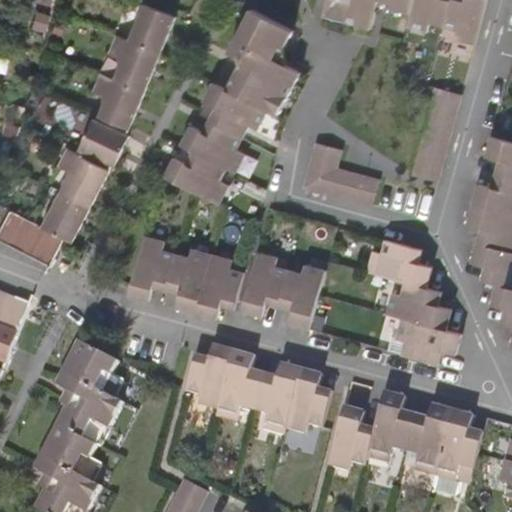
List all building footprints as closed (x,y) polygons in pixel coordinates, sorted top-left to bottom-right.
[(416,0),(329,0),(326,16),(373,28),(380,0),(395,4),(393,9),(412,14),(416,0)] [(416,0),(412,14),(409,26),(428,32),(430,24),(444,27),(451,0),(416,0)] [(488,0),(451,0),(444,27),(459,31),(457,39),(476,45),(488,0)] [(130,41),(161,53),(175,18),(144,5),(130,41)] [(253,10),(231,52),(245,60),(229,90),(269,112),(279,117),(301,74),(279,61),(295,32),(253,10)] [(119,68),(114,78),(145,91),(161,53),(130,41),(116,36),(109,54),(119,57),(119,68)] [(130,129),(145,91),(114,78),(100,73),(93,92),(103,96),(103,105),(98,117),(130,129)] [(215,83),(205,102),(218,109),(211,120),(246,139),(253,127),(259,130),(269,112),(229,90),(215,83)] [(438,88),(434,102),(459,109),(463,94),(438,88)] [(434,102),(430,117),(455,124),(459,109),(434,102)] [(430,117),(426,132),(451,139),(455,124),(430,117)] [(117,167),(130,136),(93,120),(80,151),(117,167)] [(193,126),(183,145),(195,152),(230,170),(237,173),(247,154),(240,150),(246,139),(211,120),(205,132),(193,126)] [(422,146),(447,153),(451,139),(426,132),(422,146)] [(501,162),(497,174),(511,177),(511,141),(492,137),(487,158),(501,162)] [(318,143),(313,158),(338,166),(342,151),(318,143)] [(183,145),(176,158),(188,164),(195,152),(183,145)] [(422,146),(418,160),(443,167),(447,153),(422,146)] [(62,191),(92,207),(111,171),(68,148),(59,166),(68,170),(68,179),(62,191)] [(176,158),(167,177),(221,205),(231,186),(224,182),(230,170),(195,152),(188,164),(176,158)] [(338,166),(313,158),(309,173),(335,180),(338,168),(338,166)] [(440,182),(443,167),(418,160),(415,175),(440,182)] [(338,168),(335,180),(330,194),(345,198),(352,172),(338,168)] [(352,172),(345,198),(360,202),(367,177),(352,172)] [(335,180),(309,173),(305,188),(330,194),(335,180)] [(474,205),(511,215),(511,177),(497,174),(493,188),(480,184),(474,205)] [(367,177),(360,202),(374,206),(381,181),(367,177)] [(67,237),(74,241),(92,207),(62,191),(43,225),(53,230),(67,237)] [(479,242),(511,250),(511,215),(474,205),(468,226),(482,230),(479,242)] [(0,232),(0,239),(11,245),(26,216),(12,209),(0,232)] [(11,245),(24,252),(39,223),(26,216),(11,245)] [(24,252),(38,259),(53,230),(43,225),(39,223),(24,252)] [(38,259),(52,266),(67,237),(53,230),(38,259)] [(130,295),(150,300),(154,286),(166,290),(176,253),(164,250),(166,241),(146,235),(130,295)] [(368,271),(406,282),(428,287),(433,266),(421,263),(424,250),(386,240),(383,253),(374,250),(368,271)] [(511,250),(479,242),(473,263),(486,267),(482,279),(498,284),(511,287),(511,250)] [(176,307),(196,313),(212,253),(192,247),(190,256),(176,253),(166,290),(180,293),(176,307)] [(243,311),(264,316),(267,303),(281,307),(291,269),(278,265),(280,257),(259,252),(243,311)] [(223,305),(235,309),(245,272),(233,268),(236,259),(212,253),(196,313),(220,319),(223,305)] [(290,324),(311,329),(327,270),(306,264),(303,272),(291,269),(281,307),(293,310),(290,324)] [(388,313),(403,317),(447,330),(453,309),(440,305),(443,291),(428,287),(406,282),(402,294),(394,292),(388,313)] [(511,324),(511,287),(498,284),(492,306),(506,309),(502,322),(511,324)] [(17,299),(4,293),(0,301),(0,325),(5,328),(17,299)] [(22,329),(32,305),(17,299),(5,328),(19,334),(22,329)] [(402,354),(439,364),(443,351),(458,355),(463,334),(447,330),(403,317),(397,338),(406,341),(402,354)] [(0,325),(0,361),(6,364),(19,334),(5,328),(0,325)] [(82,340),(59,383),(69,389),(93,401),(86,413),(70,405),(60,424),(101,445),(104,446),(126,402),(118,397),(128,380),(116,374),(122,362),(82,340)] [(198,355),(188,392),(201,396),(199,404),(219,410),(235,350),(215,345),(211,358),(198,355)] [(235,350),(219,410),(218,416),(238,422),(243,407),(256,411),(266,373),(252,369),(256,357),(235,350)] [(280,376),(266,373),(256,411),(269,414),(265,428),(286,434),(287,428),(303,369),(283,363),(280,376)] [(303,369),(287,428),(308,433),(310,425),(323,428),(333,392),(320,388),(324,374),(303,369)] [(62,401),(70,405),(86,413),(93,401),(69,389),(62,401)] [(388,391),(377,429),(369,456),(390,461),(394,447),(407,451),(417,413),(404,410),(407,397),(388,391)] [(417,413),(407,451),(420,455),(416,468),(438,474),(456,409),(434,404),(431,417),(417,413)] [(346,406),(330,463),(350,470),(352,462),(367,466),(369,456),(377,429),(362,425),(366,411),(346,406)] [(476,469),(480,453),(486,432),(473,428),(476,415),(456,409),(438,474),(459,480),(462,465),(476,469)] [(38,508),(46,511),(91,511),(105,486),(96,481),(105,463),(95,457),(101,445),(60,424),(38,467),(47,473),(70,484),(63,496),(48,489),(38,508)] [(511,461),(506,460),(500,481),(509,484),(506,496),(511,498),(511,461)] [(471,483),(476,469),(462,465),(459,480),(471,483)] [(63,496),(70,484),(47,473),(41,485),(48,489),(63,496)] [(210,492),(185,480),(179,493),(202,506),(210,492)] [(183,511),(199,511),(202,506),(179,493),(172,506),(183,511)]
